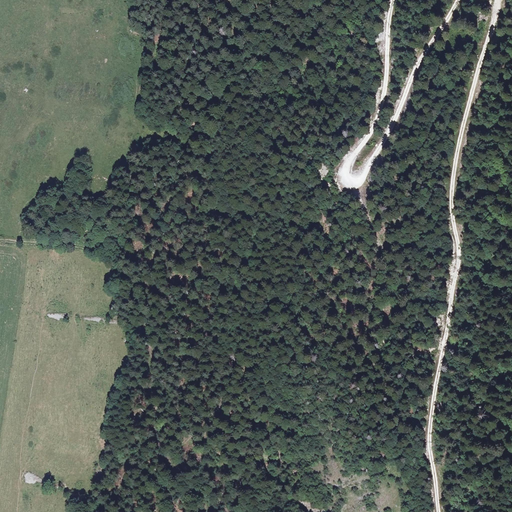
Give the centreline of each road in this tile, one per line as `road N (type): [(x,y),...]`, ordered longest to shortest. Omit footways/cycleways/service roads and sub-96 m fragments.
road 1 (track): [(496,0),(457,161),(459,258),(431,426),(440,511)]
road 2 (track): [(395,0),(382,102),(347,169),(351,181),(394,123),(415,71),(460,0)]
